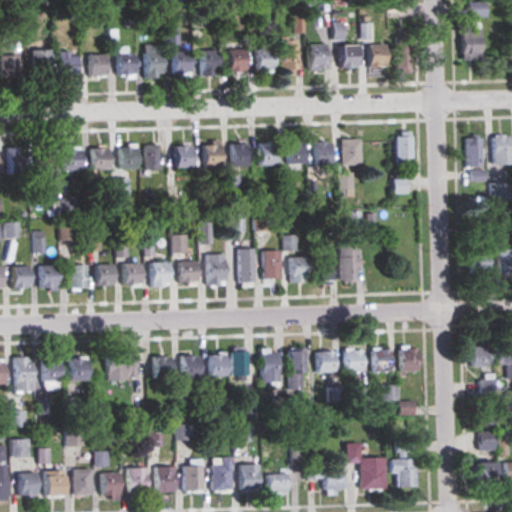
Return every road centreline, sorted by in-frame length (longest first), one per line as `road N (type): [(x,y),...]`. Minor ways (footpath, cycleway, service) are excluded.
road 1 (residential): [(0,122),(511,103)]
road 2 (residential): [(511,315),(0,333)]
road 3 (residential): [(435,0),(451,511)]
